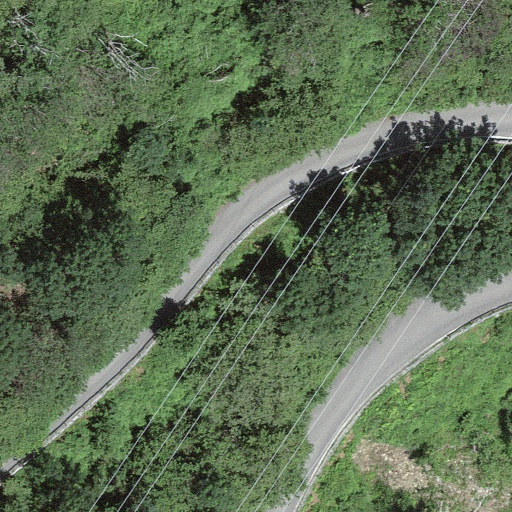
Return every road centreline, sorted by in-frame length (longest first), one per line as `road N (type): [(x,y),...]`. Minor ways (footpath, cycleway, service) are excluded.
road 1 (unclassified): [(511,120),(406,130),(301,169),(218,232),(127,342),(0,459)]
road 2 (unclassified): [(276,511),(328,417),(387,349),(453,307),(511,283)]
